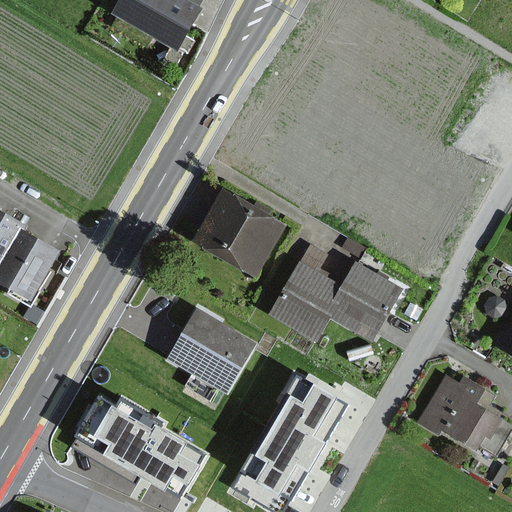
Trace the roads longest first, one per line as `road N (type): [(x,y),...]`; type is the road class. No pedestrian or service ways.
road 1 (residential): [(330,511),(511,190)]
road 2 (secondary): [(121,251),(268,0)]
road 3 (secondary): [(0,463),(121,251)]
road 4 (residential): [(0,177),(121,251)]
